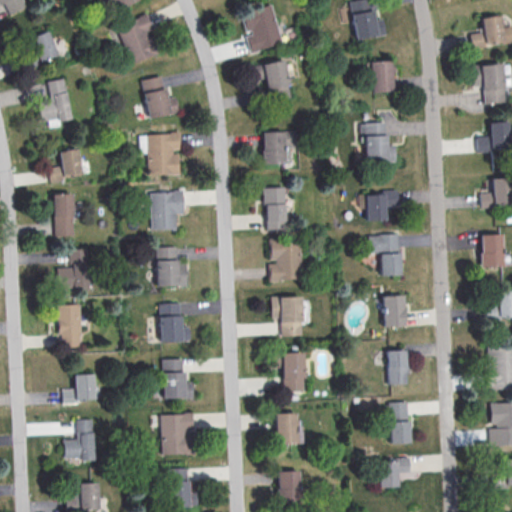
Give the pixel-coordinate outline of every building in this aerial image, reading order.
[(370,0),(354,0),(350,0),(351,36),(383,35),(382,19),(371,19),(370,0)] [(244,33),(243,33),(248,51),(280,42),(270,3),(239,12),(244,33)] [(112,26),(127,64),(156,53),(149,35),(144,37),(143,32),(150,29),(143,14),(112,26)] [(479,17),(481,30),(469,32),(471,47),(511,39),(511,35),(510,25),(500,26),(498,14),(479,17)] [(55,54),(47,30),(30,35),(37,60),(55,54)] [(255,79),(263,78),(264,88),(285,85),(282,59),(253,63),(255,79)] [(370,91),(391,90),(391,59),(370,60),(370,91)] [(483,103),(505,100),(499,61),(477,64),(479,73),(471,75),(473,86),(480,84),(483,103)] [(137,80),(145,119),(175,112),(171,97),(165,98),(163,88),(160,89),(157,76),(137,80)] [(49,99),(36,101),(40,123),(57,120),(57,119),(69,117),(62,77),(45,80),(49,99)] [(488,121),(489,147),(507,146),(507,120),(488,121)] [(260,162),(283,162),(282,146),(294,146),(294,130),(259,131),(260,162)] [(488,150),(488,135),(475,135),(475,151),(488,150)] [(144,136),(145,175),(175,174),(174,153),(165,153),(165,136),(144,136)] [(48,182),(61,180),(61,176),(79,173),(75,147),(56,150),(58,164),(46,166),(48,182)] [(262,186),(263,228),(283,228),(282,186),(262,186)] [(147,231),(146,193),(179,191),(180,214),(172,214),(173,230),(147,231)] [(363,192),(364,219),(384,218),(383,205),(396,204),(395,191),(363,192)] [(49,195),(68,194),(70,235),(51,236),(50,212),(49,212),(49,195)] [(366,233),(367,252),(377,252),(378,274),(398,273),(396,232),(366,233)] [(479,266),(501,265),(500,233),(478,233),(479,266)] [(267,240),(268,262),(277,262),(277,280),(299,279),(297,240),(276,241),(276,240),(267,240)] [(152,248),(153,287),(183,286),(182,264),(173,265),(173,247),(152,248)] [(83,249),(84,288),(54,289),(53,268),(65,267),(65,249),(83,249)] [(511,288),(495,289),(496,303),(483,304),(483,318),(511,317),(511,288)] [(381,325),(402,325),(401,294),(380,294),(381,325)] [(267,296),(268,319),(277,318),(277,336),(299,335),(297,297),(276,298),(276,296),(267,296)] [(77,303),(54,303),(56,334),(59,334),(59,346),(79,345),(77,303)] [(155,304),(156,343),(186,342),(186,320),(177,321),(176,303),(155,304)] [(511,344),(485,345),(486,387),(511,386),(511,344)] [(385,349),(386,383),(405,382),(404,348),(385,349)] [(281,390),(303,390),(301,351),(280,351),(281,390)] [(158,360),(159,399),(189,398),(188,377),(179,377),(179,360),(158,360)] [(70,375),(89,374),(91,400),(73,401),(73,404),(59,404),(58,390),(71,389),(70,375)] [(388,442),(408,442),(407,417),(406,417),(405,400),(387,401),(388,442)] [(511,401),(488,401),(489,425),(487,425),(487,444),(511,443),(511,401)] [(273,412),(274,443),(300,442),(299,424),(295,424),(294,411),(273,412)] [(156,415),(157,456),(188,455),(187,435),(182,435),(182,430),(189,430),(188,414),(156,415)] [(62,458),(92,457),(91,417),(74,418),(74,437),(61,438),(62,458)] [(511,457),(503,457),(504,474),(490,474),(491,485),(511,484),(511,457)] [(376,459),(377,486),(396,486),(395,471),(408,471),(408,458),(376,459)] [(162,469),(163,509),(194,508),(194,492),(185,493),(184,468),(162,469)] [(297,500),(296,469),(275,469),(276,500),(297,500)] [(96,481),(77,482),(77,507),(96,507),(96,481)]
